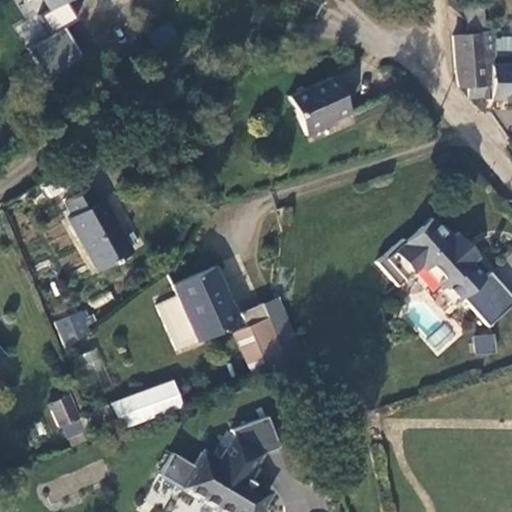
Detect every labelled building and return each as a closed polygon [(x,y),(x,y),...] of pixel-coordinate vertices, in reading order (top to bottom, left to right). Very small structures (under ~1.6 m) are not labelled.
[(59,27),(71,21),(61,3),(66,0),(39,0),(46,12),(37,18),(48,35),(23,49),(41,79),(77,58),(59,27)] [(451,40),(457,92),(468,90),(469,100),(484,101),(484,95),(492,95),(492,104),(511,104),(511,69),(493,70),(493,58),(480,58),(478,37),(451,40)] [(354,125),(333,77),(286,97),(306,145),(354,125)] [(135,254),(104,197),(96,201),(90,190),(65,204),(71,216),(65,219),(96,275),(135,254)] [(437,220),(428,228),(437,238),(445,231),(437,220)] [(428,228),(410,243),(408,240),(381,263),(402,287),(432,262),(451,285),(449,287),(462,303),(466,300),(491,330),(511,311),(511,296),(494,275),(488,280),(476,266),(483,260),(462,235),(458,238),(449,228),(445,231),(437,238),(428,228)] [(237,325),(212,266),(171,284),(196,342),(237,325)] [(251,380),(288,366),(263,301),(239,311),(247,332),(235,336),(251,380)] [(79,311),(52,323),(60,343),(87,332),(79,311)] [(474,354),(494,355),(495,336),(474,335),(474,354)] [(92,394),(112,387),(98,349),(78,357),(92,394)] [(100,438),(181,407),(171,381),(90,413),(100,438)] [(65,397),(46,405),(56,428),(74,421),(65,397)] [(169,454),(157,476),(216,511),(255,511),(267,493),(244,479),(259,455),(276,448),(265,418),(229,432),(231,439),(216,463),(200,453),(192,467),(169,454)] [(103,460),(44,481),(50,499),(110,478),(103,460)]
